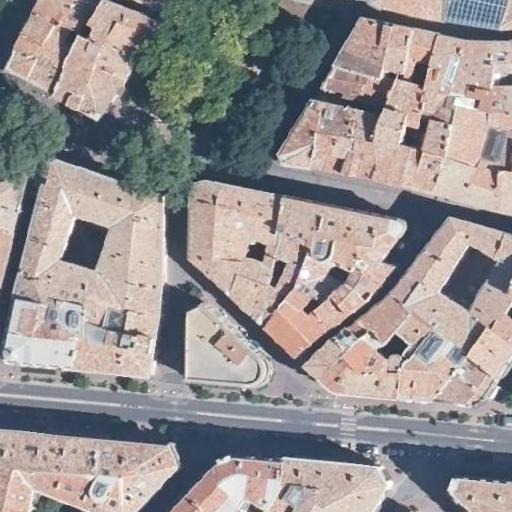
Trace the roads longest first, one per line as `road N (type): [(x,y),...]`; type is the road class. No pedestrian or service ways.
road 1 (residential): [(0,406),(511,455)]
road 2 (residential): [(511,433),(0,386)]
